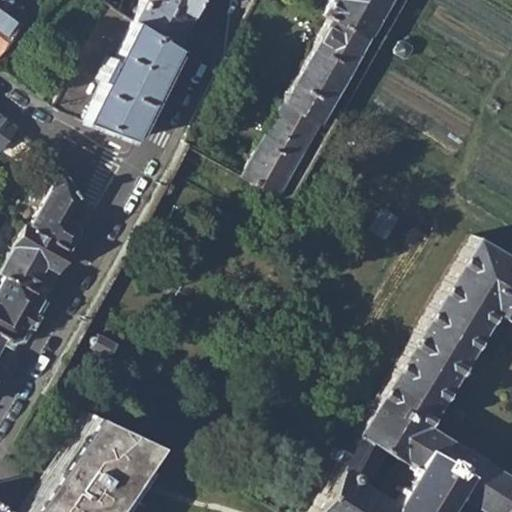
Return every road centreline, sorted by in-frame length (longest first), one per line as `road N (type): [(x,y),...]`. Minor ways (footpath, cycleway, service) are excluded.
road 1 (residential): [(129,190),(0,408)]
road 2 (residential): [(225,0),(129,190)]
road 3 (residential): [(0,95),(129,190)]
